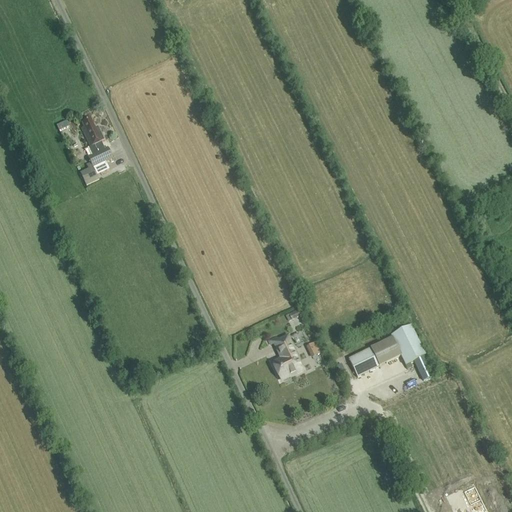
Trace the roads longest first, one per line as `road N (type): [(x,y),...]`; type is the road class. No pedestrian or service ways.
road 1 (unclassified): [(56,0),(298,511)]
road 2 (track): [(453,0),(511,114)]
